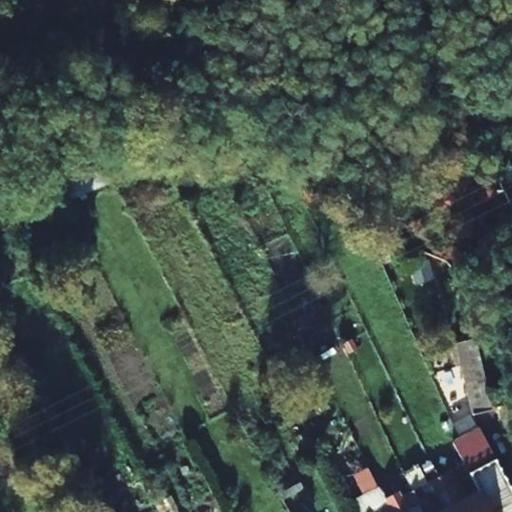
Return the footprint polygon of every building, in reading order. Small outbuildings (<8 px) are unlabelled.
[(106,169),(65,181),(69,196),(110,184),(106,169)] [(460,359),(473,409),(492,404),(478,356),(460,359)] [(456,434),(465,455),(460,456),(469,471),(479,488),(492,511),(511,511),(511,489),(500,465),(480,420),(456,434)] [(454,460),(462,474),(469,471),(460,456),(454,460)] [(454,502),(459,511),(492,511),(479,488),(465,496),(447,464),(437,470),(445,485),(454,502)] [(445,485),(437,470),(429,475),(437,490),(445,485)] [(459,511),(454,502),(441,510),(424,478),(410,486),(418,501),(423,511),(459,511)] [(58,484),(49,489),(59,506),(67,502),(58,484)] [(403,490),(410,505),(418,501),(410,486),(403,490)] [(408,511),(398,494),(386,500),(392,511),(408,511)] [(392,511),(386,500),(379,504),(382,511),(392,511)]
